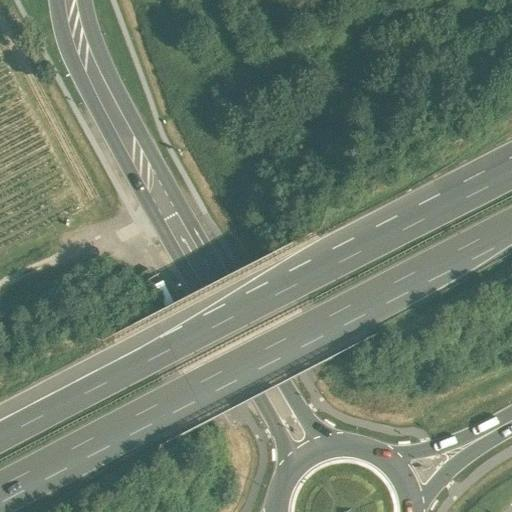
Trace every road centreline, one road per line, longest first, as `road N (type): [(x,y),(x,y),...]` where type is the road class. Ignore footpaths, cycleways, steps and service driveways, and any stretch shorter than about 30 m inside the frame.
road 1 (motorway): [(511,167),(0,431)]
road 2 (motorway): [(0,485),(511,226)]
road 3 (secondary): [(310,453),(189,243),(105,0)]
road 4 (track): [(0,284),(171,202)]
road 5 (secondary): [(511,420),(404,479)]
